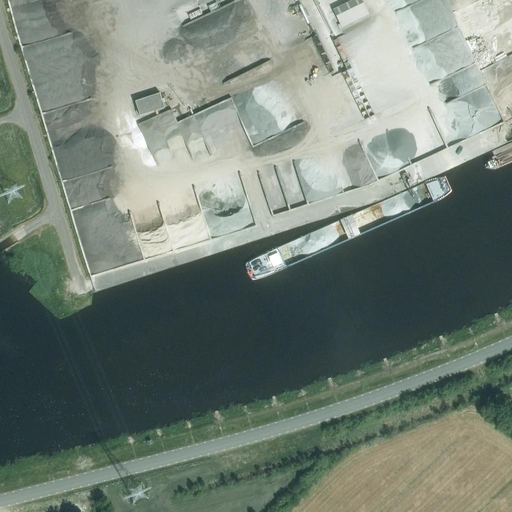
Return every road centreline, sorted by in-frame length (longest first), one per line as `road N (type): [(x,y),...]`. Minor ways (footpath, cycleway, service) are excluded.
road 1 (unclassified): [(511,341),(326,413),(0,500)]
road 2 (unclassified): [(81,287),(29,111)]
